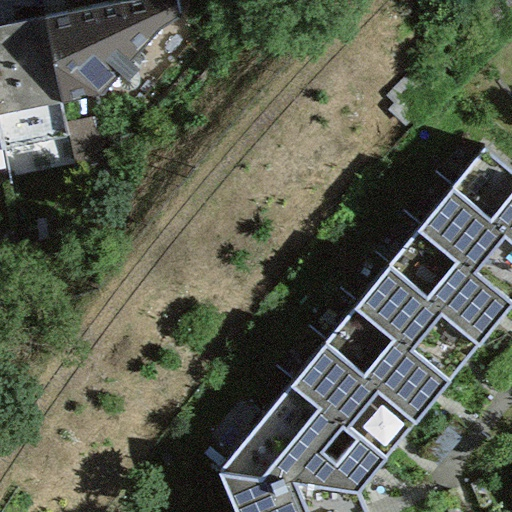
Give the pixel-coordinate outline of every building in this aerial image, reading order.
[(45,12),(45,13),(62,97),(104,88),(161,23),(180,11),(178,0),(106,0),(95,2),(45,12)] [(69,132),(62,97),(45,13),(10,20),(0,22),(0,112),(6,144),(69,132)] [(71,128),(75,153),(103,147),(98,122),(71,128)] [(511,164),(485,142),(453,181),(511,228),(511,164)] [(511,228),(453,181),(421,220),(511,293),(511,228)] [(511,293),(421,220),(390,258),(483,334),(511,297),(511,293)] [(390,258),(358,297),(451,372),(483,334),(390,258)] [(358,297),(327,336),(419,411),(451,372),(358,297)] [(327,336),(295,374),(388,450),(419,411),(327,336)] [(388,450),(295,374),(221,464),(359,486),(388,450)] [(369,511),(359,486),(221,464),(240,511),(369,511)]
